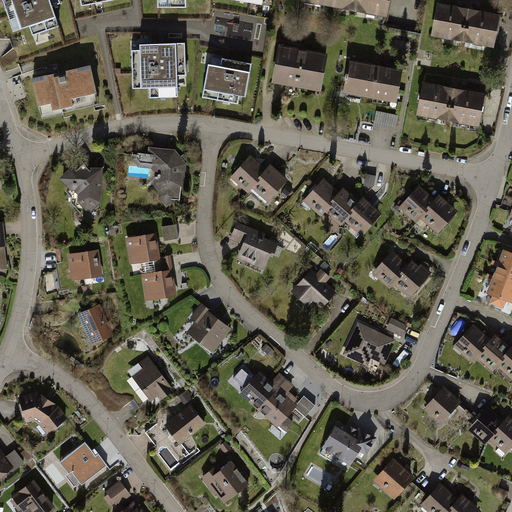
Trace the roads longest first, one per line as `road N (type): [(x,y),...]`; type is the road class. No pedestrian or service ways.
road 1 (residential): [(494,182),(419,374),(402,396),(358,402),(277,345),(213,272),(204,219),(213,126)]
road 2 (residential): [(494,182),(213,126)]
road 3 (residential): [(172,511),(88,401),(8,352)]
road 4 (residential): [(213,126),(121,127),(19,157)]
road 5 (residential): [(19,157),(29,246),(8,352)]
